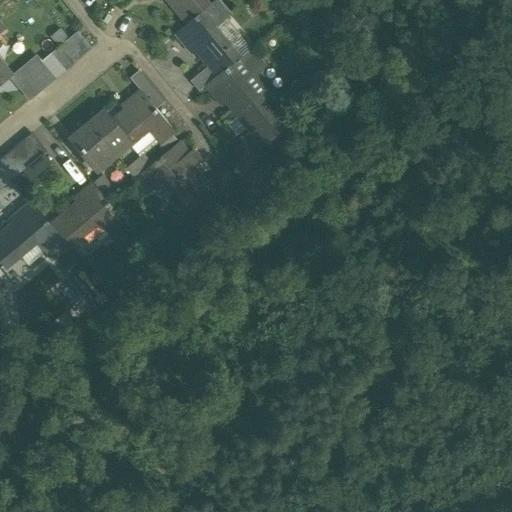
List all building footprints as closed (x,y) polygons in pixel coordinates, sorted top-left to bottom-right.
[(167,0),(187,23),(208,6),(203,0),(167,0)] [(187,23),(176,33),(186,45),(190,41),(210,65),(219,76),(240,59),(228,44),(222,49),(208,32),(228,15),(216,0),(215,0),(208,6),(187,23)] [(0,85),(12,75),(0,60),(0,33),(1,32),(0,31),(0,85)] [(92,48),(77,31),(69,38),(83,55),(92,48)] [(83,55),(69,38),(59,45),(74,63),(83,55)] [(74,63),(59,45),(51,52),(65,70),(74,63)] [(65,70),(51,52),(42,60),(57,77),(65,70)] [(219,76),(207,86),(223,105),(226,103),(249,129),(271,111),(260,97),(271,89),(256,71),(259,68),(247,53),(240,59),(219,76)] [(210,65),(190,81),(200,91),(206,85),(207,86),(219,76),(210,65)] [(112,122),(130,143),(139,154),(155,140),(158,143),(174,130),(141,91),(122,107),(125,111),(112,122)] [(271,111),(249,129),(249,130),(245,133),(258,149),(265,144),(285,128),(271,111)] [(130,143),(112,122),(104,112),(72,139),(98,169),(130,143)] [(46,151),(32,134),(23,141),(38,159),(46,151)] [(38,159),(23,141),(15,148),(29,166),(38,159)] [(179,143),(139,176),(151,191),(172,174),(181,185),(175,190),(192,210),(213,192),(193,168),(201,161),(192,150),(188,154),(179,143)] [(29,166),(15,148),(6,155),(21,173),(29,166)] [(21,173),(6,155),(0,160),(0,165),(12,180),(21,173)] [(12,180),(0,165),(0,184),(3,188),(12,180)] [(127,224),(93,183),(81,193),(84,197),(50,225),(65,243),(68,247),(82,235),(77,229),(94,215),(111,236),(127,224)] [(50,225),(32,203),(20,213),(23,217),(0,235),(0,258),(6,266),(20,255),(15,249),(32,235),(49,256),(65,243),(50,225)]
